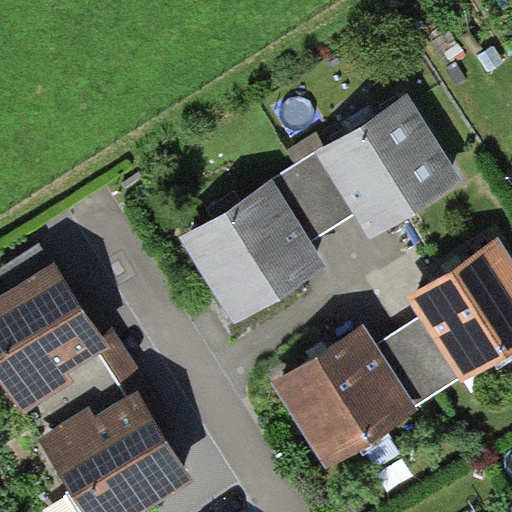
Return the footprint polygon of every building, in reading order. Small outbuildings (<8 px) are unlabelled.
[(403,100),(311,157),(348,216),(364,240),(455,183),(403,100)] [(311,157),(268,184),(305,243),(348,216),(311,157)] [(268,184),(177,241),(231,326),(321,269),(305,243),(268,184)] [(511,268),(495,242),(403,302),(415,320),(457,386),(511,350),(511,268)] [(51,264),(0,294),(0,391),(17,421),(72,388),(64,376),(104,352),(51,264)] [(370,349),(412,415),(457,386),(415,320),(370,349)] [(356,328),(264,386),(320,473),(412,415),(370,349),(356,328)] [(86,413),(34,449),(78,511),(149,511),(191,483),(133,399),(95,426),(86,413)]
